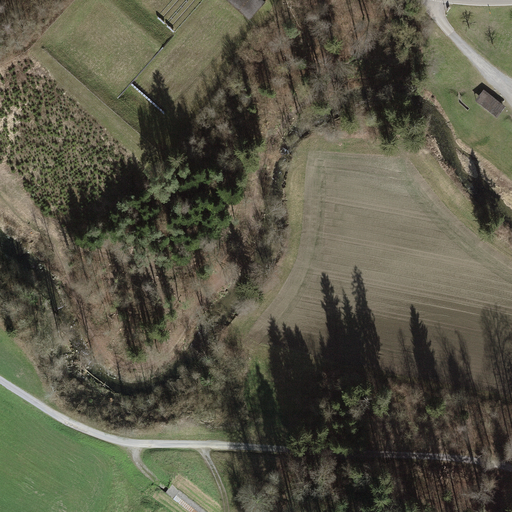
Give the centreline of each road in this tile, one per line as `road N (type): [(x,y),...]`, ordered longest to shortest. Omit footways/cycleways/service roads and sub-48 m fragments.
road 1 (track): [(511,468),(390,452),(132,442),(84,430),(0,376)]
road 2 (track): [(434,0),(451,33),(511,89)]
